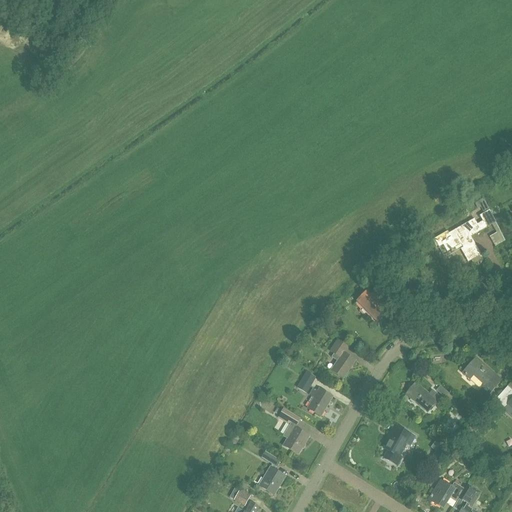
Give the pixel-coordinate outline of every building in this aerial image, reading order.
[(461,244),(470,261),(481,255),(471,237),(485,229),(495,248),(505,242),(497,226),(502,223),(497,213),(492,216),(489,210),(484,199),(475,203),(478,209),(480,207),(483,213),(479,216),(482,221),(477,224),(474,219),(449,233),(448,231),(434,239),(439,248),(443,245),(447,252),(461,244)] [(357,302),(378,323),(389,313),(378,302),(380,300),(373,293),(371,295),(367,291),(357,302)] [(317,327),(322,331),(326,326),(321,322),(317,327)] [(331,371),(343,379),(355,361),(343,353),(344,352),(345,353),(349,348),(337,340),(329,352),(339,359),(339,358),(331,371)] [(479,392),(485,398),(501,381),(482,363),(479,367),(473,362),(462,373),(469,379),(473,375),(485,386),(479,392)] [(296,388),(306,394),(316,378),(306,372),(296,388)] [(405,394),(428,412),(440,398),(432,391),(429,395),(420,387),(415,383),(405,394)] [(436,391),(449,403),(453,398),(440,386),(436,391)] [(307,409),(321,417),(333,397),(319,389),(318,391),(313,388),(309,395),(314,398),(307,409)] [(507,405),(511,410),(511,399),(508,395),(500,404),(505,408),(507,405)] [(283,446),(298,455),(309,437),(295,428),(300,419),(283,409),(278,419),(289,426),(283,437),(287,440),(283,446)] [(384,459),(397,466),(401,458),(399,457),(406,444),(410,446),(415,437),(394,426),(391,432),(392,433),(384,448),(388,451),(384,459)] [(244,440),(236,435),(234,439),(241,444),(244,440)] [(479,436),(470,441),(479,458),(488,453),(479,436)] [(447,450),(440,445),(431,458),(438,463),(447,450)] [(259,486),(274,495),(285,476),(275,470),(280,461),(265,452),(261,458),(272,465),(271,468),(259,486)] [(428,500),(443,509),(450,497),(457,501),(464,489),(454,483),(451,487),(440,481),(428,500)] [(475,511),(470,508),(477,495),(476,490),(467,485),(463,493),(456,503),(463,507),(459,511),(475,511)] [(234,500),(245,507),(252,495),(241,488),(238,492),(236,491),(232,497),(235,498),(234,500)] [(257,511),(260,507),(251,502),(244,511),(257,511)]
